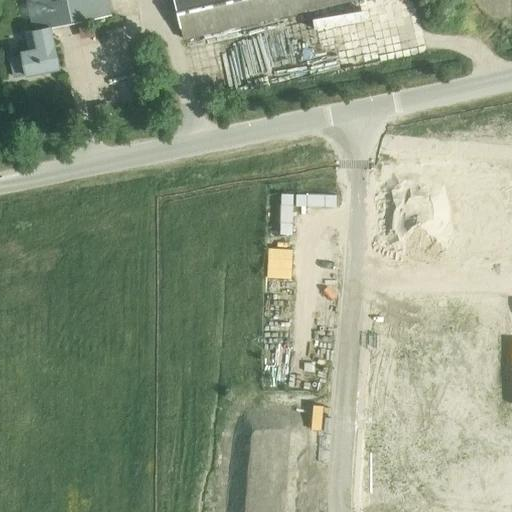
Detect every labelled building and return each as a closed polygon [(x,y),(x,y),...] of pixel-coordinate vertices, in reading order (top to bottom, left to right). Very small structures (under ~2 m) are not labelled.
[(52,29),(113,15),(109,0),(27,0),(38,48),(23,52),(28,77),(60,70),(52,29)] [(175,0),(185,43),(371,0),(175,0)] [(235,58),(244,75),(260,67),(252,49),(235,58)] [(434,182),(421,181),(421,213),(436,213),(436,207),(458,208),(458,164),(433,163),(434,182)] [(480,164),(458,164),(458,208),(493,208),(493,176),(481,175),(480,164)] [(504,176),(493,176),(493,208),(511,207),(511,164),(505,165),(504,176)] [(287,228),(290,187),(277,186),(274,227),(287,228)] [(430,251),(418,250),(419,259),(431,260),(430,251)] [(456,251),(455,258),(466,257),(465,250),(456,251)] [(418,302),(410,303),(412,326),(455,327),(454,293),(418,294),(418,302)] [(511,318),(502,319),(501,327),(511,326),(511,318)] [(455,327),(412,326),(412,351),(419,350),(418,363),(470,363),(471,347),(456,346),(455,327)] [(418,375),(412,375),(413,400),(457,399),(457,378),(472,378),(470,363),(418,363),(418,375)] [(457,399),(413,400),(414,423),(419,423),(420,437),(473,436),(473,419),(457,418),(457,399)] [(409,452),(408,477),(451,476),(451,451),(474,452),(473,436),(420,437),(420,452),(409,452)] [(451,476),(408,477),(408,500),(426,501),(425,511),(457,510),(458,497),(452,497),(451,476)]
